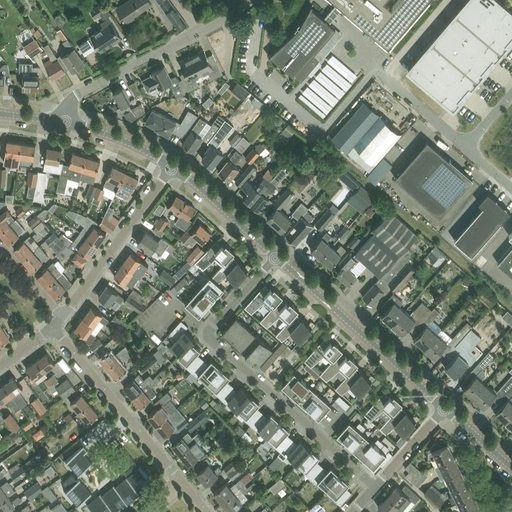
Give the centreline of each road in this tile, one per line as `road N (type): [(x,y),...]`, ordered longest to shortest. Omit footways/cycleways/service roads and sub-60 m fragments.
road 1 (residential): [(64,123),(74,96),(253,0)]
road 2 (residential): [(376,487),(206,334)]
road 3 (tertiary): [(445,408),(275,256)]
road 4 (residential): [(176,477),(52,327)]
road 5 (residential): [(62,318),(171,168)]
road 6 (tertiary): [(275,256),(171,168)]
